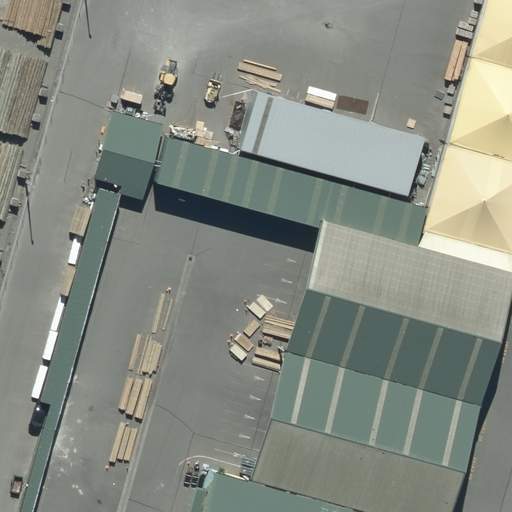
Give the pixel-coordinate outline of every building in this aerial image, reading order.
[(421,242),(502,259),(511,221),(511,0),(477,0),(432,202),(421,242)] [(328,106),(250,86),(235,147),(400,190),(416,131),(411,130),(414,117),(331,95),(328,106)] [(159,121),(109,108),(91,175),(117,182),(115,190),(139,196),(159,121)] [(296,208),(421,242),(432,202),(167,130),(156,171),(296,208)] [(226,461),(412,511),(431,511),(484,322),(502,259),(421,242),(296,208),(280,265),(226,461)] [(412,511),(226,461),(188,453),(170,511),(412,511)]
